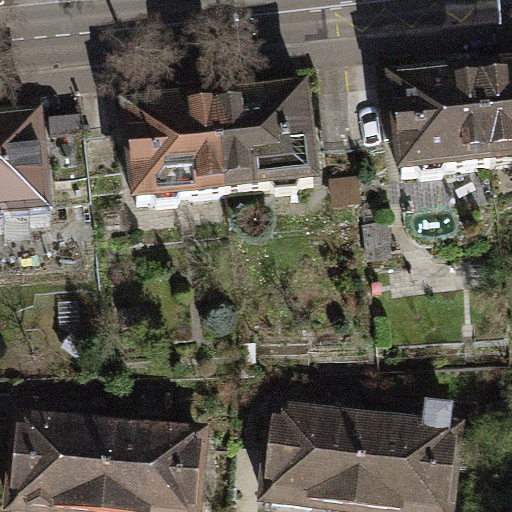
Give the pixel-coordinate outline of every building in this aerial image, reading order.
[(511,68),(480,72),(489,164),(511,161),(511,68)] [(401,173),(489,164),(480,72),(391,81),(401,173)] [(300,91),(214,101),(224,198),(311,188),(300,91)] [(138,207),(224,198),(214,101),(127,110),(138,207)] [(35,120),(0,123),(0,219),(44,215),(35,120)] [(368,405),(366,422),(353,510),(363,511),(443,511),(455,432),(446,431),(450,409),(427,406),(426,414),(368,405)] [(265,498),(353,510),(366,422),(278,409),(265,498)] [(14,510),(37,511),(100,511),(108,428),(23,420),(14,510)] [(194,511),(202,437),(108,428),(100,511),(194,511)]
